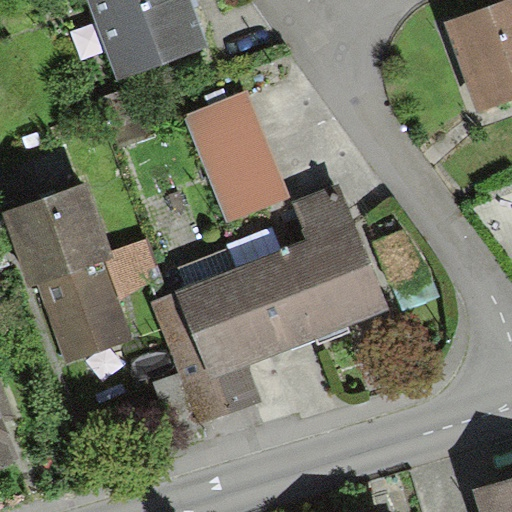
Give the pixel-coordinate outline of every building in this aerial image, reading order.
[(84,0),(109,71),(195,41),(180,0),(84,0)] [(511,0),(447,24),(479,112),(511,100),(511,0)] [(278,205),(238,95),(178,116),(217,226),(278,205)] [(114,177),(11,210),(68,382),(171,348),(114,177)] [(401,309),(355,181),(302,200),(318,247),(202,288),(231,369),(401,309)] [(0,351),(0,476),(39,464),(1,351),(0,351)] [(511,511),(511,475),(472,489),(480,511),(511,511)]
